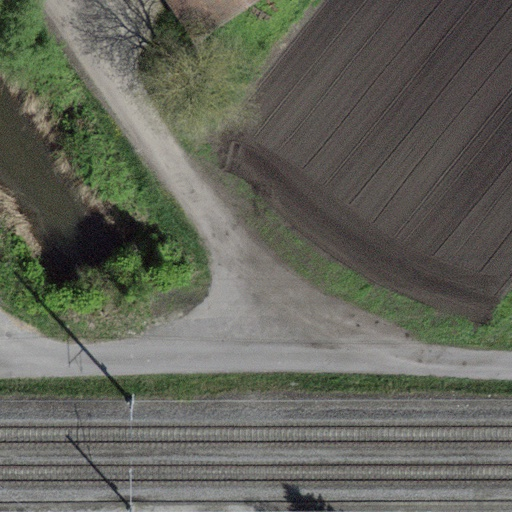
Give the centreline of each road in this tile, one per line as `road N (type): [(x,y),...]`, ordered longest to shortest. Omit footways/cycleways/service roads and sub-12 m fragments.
road 1 (track): [(168,156),(304,353),(0,345)]
road 2 (unclassified): [(511,354),(304,353)]
road 3 (track): [(168,156),(61,0)]
